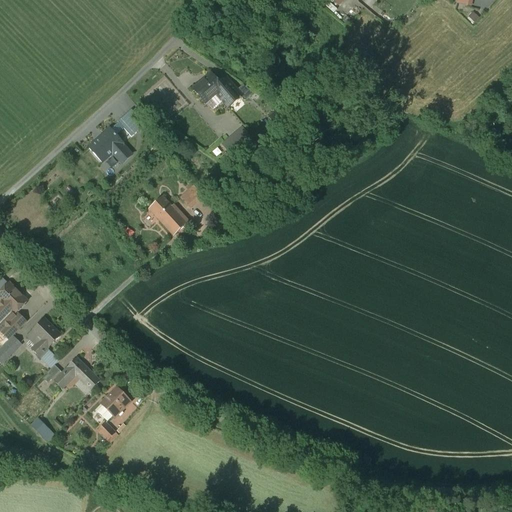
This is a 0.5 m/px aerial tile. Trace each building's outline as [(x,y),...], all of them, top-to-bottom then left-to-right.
[(211,75),(193,90),(205,104),(217,95),(223,89),(220,85),(211,75)] [(241,97),(229,83),(228,84),(225,80),(220,85),(223,89),(217,95),(229,108),(241,97)] [(135,107),(120,121),(132,135),(135,138),(150,125),(135,107)] [(132,135),(120,121),(110,130),(123,144),(132,135)] [(110,130),(89,149),(102,164),(113,154),(122,165),(132,156),(122,146),(124,145),(123,144),(110,130)] [(242,130),(223,146),(235,160),(254,144),(242,130)] [(194,188),(181,200),(188,207),(201,195),(194,188)] [(172,208),(163,198),(149,210),(173,237),(189,223),(174,206),(172,208)] [(9,285),(0,294),(0,300),(2,303),(13,313),(25,301),(9,285)] [(2,303),(0,304),(0,326),(11,315),(12,315),(13,313),(2,303)] [(11,315),(0,326),(0,331),(9,341),(26,324),(18,316),(15,318),(12,315),(11,315)] [(44,321),(23,342),(39,358),(60,337),(44,321)] [(14,338),(0,351),(0,364),(2,366),(22,346),(14,338)] [(51,354),(43,362),(48,366),(56,358),(51,354)] [(68,369),(54,382),(62,390),(75,377),(91,392),(100,382),(96,377),(95,378),(77,360),(68,369)] [(55,366),(47,375),(48,376),(44,380),(48,384),(60,372),(55,366)] [(117,390),(108,399),(107,398),(101,405),(113,417),(114,419),(118,415),(120,417),(122,415),(120,413),(131,403),(117,389),(117,390)] [(113,417),(102,407),(97,412),(107,422),(113,417)] [(49,431),(38,421),(31,427),(42,438),(49,431)] [(106,425),(98,432),(108,441),(115,434),(106,425)]
